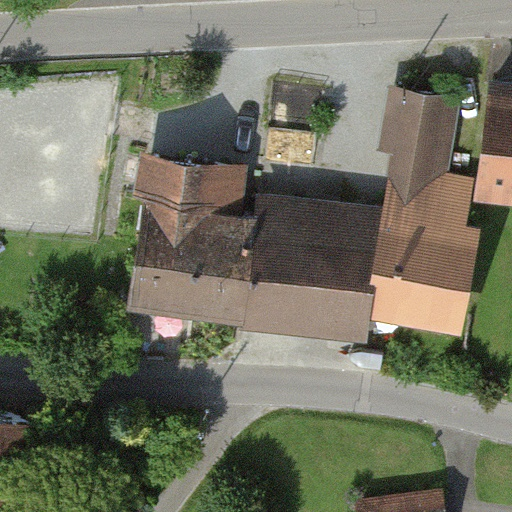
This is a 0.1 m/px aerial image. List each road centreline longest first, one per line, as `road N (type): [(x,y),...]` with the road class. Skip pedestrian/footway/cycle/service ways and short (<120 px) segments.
road 1 (residential): [(0,379),(383,395),(511,433)]
road 2 (unclassified): [(0,39),(511,12)]
